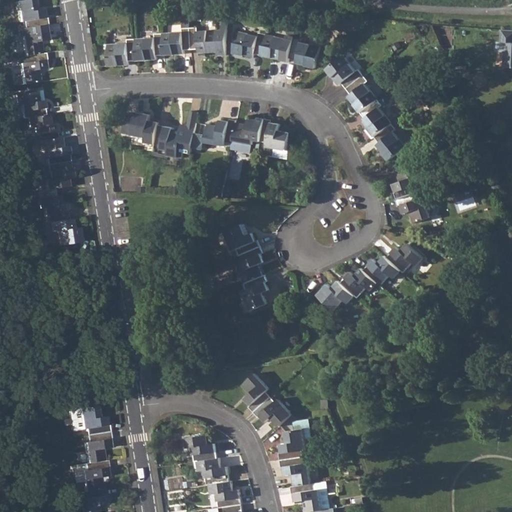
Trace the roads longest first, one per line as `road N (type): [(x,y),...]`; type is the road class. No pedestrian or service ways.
road 1 (residential): [(296,99),(336,125),(373,208),(352,247),(302,257),(293,246),(330,184),(314,122)]
road 2 (residential): [(133,405),(85,91)]
road 3 (residential): [(85,91),(226,83),(296,99)]
road 4 (residential): [(270,511),(249,440),(234,422),(191,402),(133,405)]
